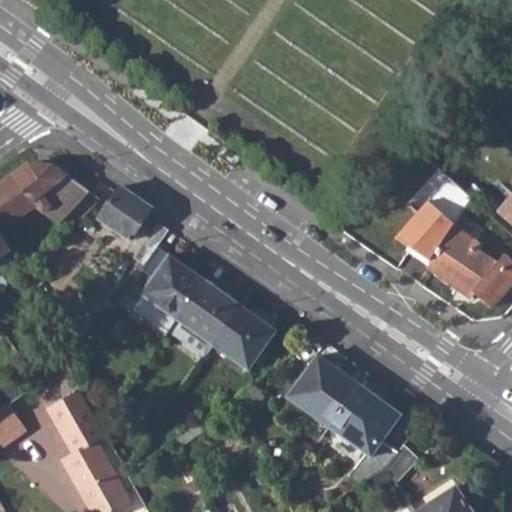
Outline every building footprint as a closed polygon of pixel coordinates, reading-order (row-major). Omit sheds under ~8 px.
[(0,186),(0,234),(25,217),(30,224),(40,217),(43,213),(59,226),(89,193),(53,166),(30,165),(0,186)] [(99,220),(133,243),(155,211),(121,188),(99,220)] [(511,199),(501,212),(511,222),(511,199)] [(473,290),(493,308),(511,285),(511,250),(510,249),(498,262),(479,250),(482,246),(440,217),(417,251),(433,261),(428,268),(446,280),(446,282),(468,297),(473,290)] [(143,251),(153,257),(168,235),(159,228),(143,251)] [(0,260),(12,252),(0,234),(0,260)] [(143,296),(249,372),(276,334),(170,257),(143,296)] [(290,398),(331,430),(361,389),(319,358),(290,398)] [(232,405),(239,420),(272,393),(264,380),(232,405)] [(349,484),(358,491),(389,473),(400,458),(385,447),(405,420),(361,389),(331,430),(369,457),(349,484)] [(64,463),(91,511),(120,511),(134,505),(99,444),(108,439),(83,394),(51,412),(76,457),(64,463)] [(389,473),(397,486),(419,461),(406,450),(400,458),(389,473)] [(422,511),(471,511),(456,490),(422,511)]
